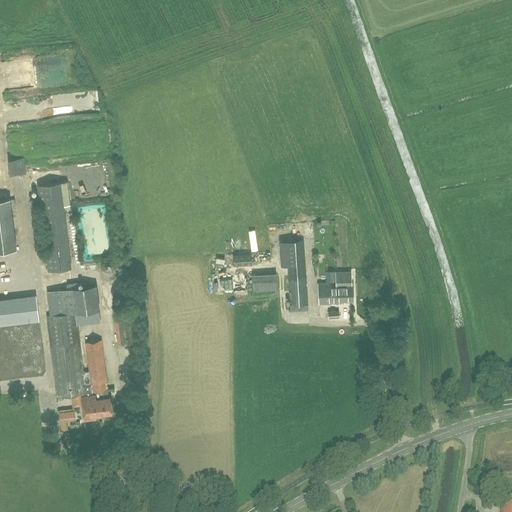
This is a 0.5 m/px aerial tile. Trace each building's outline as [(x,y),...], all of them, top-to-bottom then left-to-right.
[(9,156),(8,169),(19,169),(18,173),(26,173),(26,157),(9,156)] [(93,178),(101,174),(99,168),(91,172),(93,178)] [(48,270),(71,267),(72,267),(64,205),(70,204),(67,180),(37,184),(48,270)] [(0,250),(17,248),(10,197),(0,198),(0,250)] [(291,311),(308,310),(304,239),(279,241),(281,266),(288,265),(291,311)] [(92,245),(96,254),(109,250),(106,241),(92,245)] [(277,288),(276,272),(252,274),(253,289),(277,288)] [(336,282),(318,283),(319,304),(338,303),(336,282)] [(338,303),(344,303),(344,301),(353,301),(352,284),(343,284),(342,282),(336,282),(338,303)] [(103,398),(108,397),(107,390),(108,390),(101,340),(85,342),(90,371),(84,372),(79,342),(80,342),(77,320),(95,318),(94,311),(100,310),(96,285),(71,288),(47,291),(50,315),(46,316),(50,346),(51,346),(57,396),(72,394),(73,405),(83,404),(85,419),(101,417),(101,414),(100,406),(104,405),(103,398)] [(36,295),(0,298),(0,324),(39,320),(36,295)] [(118,344),(137,341),(132,308),(113,311),(118,344)] [(100,406),(101,414),(112,412),(110,397),(108,397),(103,398),(104,405),(100,406)] [(62,415),(62,430),(77,430),(77,415),(62,415)] [(511,511),(511,496),(502,496),(500,511),(511,511)]
